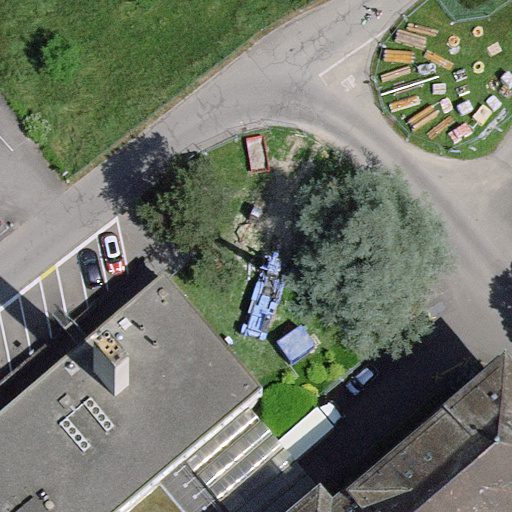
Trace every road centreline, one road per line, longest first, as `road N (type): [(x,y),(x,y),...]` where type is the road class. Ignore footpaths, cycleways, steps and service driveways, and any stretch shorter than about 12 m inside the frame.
road 1 (unclassified): [(0,282),(299,51)]
road 2 (unclassified): [(299,51),(511,284)]
